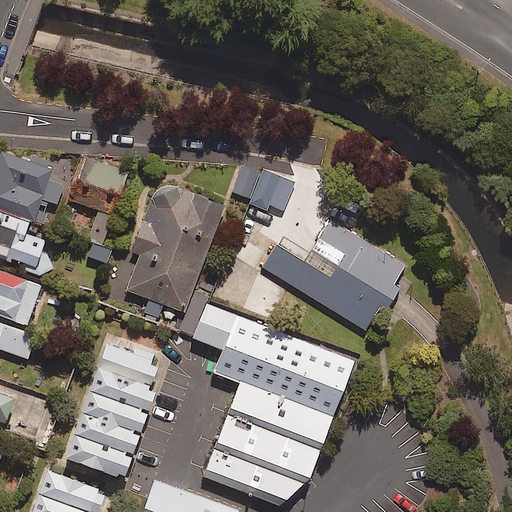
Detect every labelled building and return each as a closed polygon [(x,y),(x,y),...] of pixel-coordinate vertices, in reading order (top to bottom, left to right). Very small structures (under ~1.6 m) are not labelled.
[(0,209),(32,220),(39,198),(55,203),(62,183),(46,178),(50,166),(0,149),(0,209)] [(86,156),(71,200),(93,207),(84,236),(99,241),(124,169),(86,156)] [(251,197),(260,166),(240,160),(231,191),(251,197)] [(293,181),(264,169),(251,203),(280,214),(293,181)] [(228,199),(179,183),(173,182),(168,183),(162,184),(157,187),(153,192),(150,197),(133,248),(140,251),(126,286),(186,309),(228,199)] [(281,222),(256,258),(362,328),(387,290),(408,259),(328,206),(306,238),(281,222)] [(32,220),(0,209),(0,254),(32,265),(41,238),(27,233),(32,220)] [(110,248),(90,241),(86,254),(105,261),(110,248)] [(0,347),(26,358),(34,335),(0,321),(0,314),(24,324),(40,284),(0,268),(0,347)] [(357,356),(240,311),(218,367),(242,376),(336,412),(357,356)] [(94,364),(146,383),(157,352),(105,333),(94,364)] [(146,383),(94,364),(87,384),(144,404),(150,387),(145,385),(146,383)] [(312,475),(336,412),(242,376),(204,472),(280,501),(312,475)] [(13,389),(0,383),(0,419),(2,420),(13,389)] [(135,429),(144,404),(87,384),(71,429),(127,449),(135,429)] [(127,449),(71,429),(62,453),(118,474),(127,449)] [(35,490),(91,509),(99,486),(43,467),(35,490)] [(239,511),(241,507),(155,477),(142,511),(239,511)] [(90,511),(91,509),(35,490),(27,511),(90,511)]
